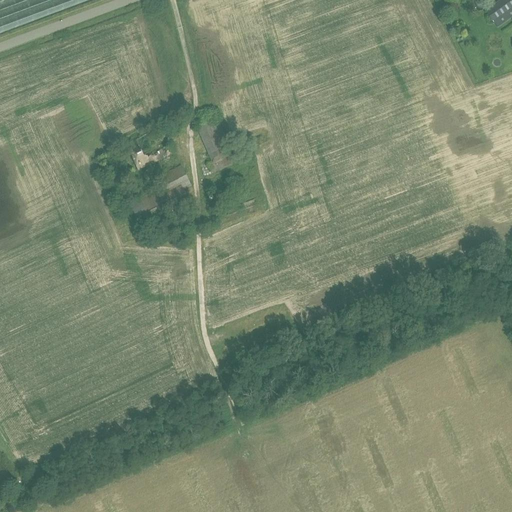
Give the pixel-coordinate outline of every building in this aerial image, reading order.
[(511,0),(498,0),(485,10),(486,13),(492,21),(493,23),(511,9),(511,0)] [(216,118),(196,127),(211,161),(227,154),(231,153),(216,118)] [(126,146),(138,171),(174,152),(161,126),(126,146)] [(227,154),(211,161),(207,163),(212,173),(231,164),(227,154)] [(129,204),(144,234),(192,209),(183,190),(190,186),(181,166),(159,176),(164,187),(129,204)] [(122,180),(132,175),(128,168),(118,173),(122,180)]
